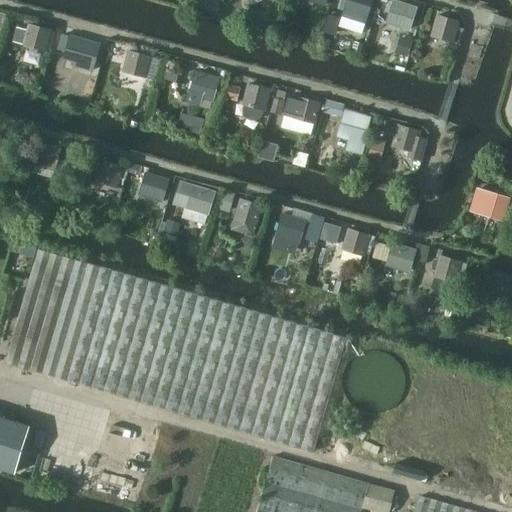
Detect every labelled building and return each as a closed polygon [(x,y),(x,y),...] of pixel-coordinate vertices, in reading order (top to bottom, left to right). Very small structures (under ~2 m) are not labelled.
[(372,0),(349,0),(347,7),(359,10),(358,15),(368,18),(372,0)] [(416,7),(393,0),(392,0),(386,23),(409,30),(416,7)] [(459,20),(436,14),(430,36),(454,42),(459,20)] [(17,27),(13,41),(24,44),(24,45),(44,51),(51,53),(56,32),(50,30),(30,25),(28,30),(17,27)] [(62,34),(57,53),(65,55),(64,60),(71,62),(71,65),(93,71),(101,43),(70,34),(70,36),(62,34)] [(400,36),(395,53),(408,57),(413,40),(400,36)] [(354,42),(351,53),(360,56),(363,45),(354,42)] [(160,59),(129,51),(124,72),(154,80),(160,59)] [(165,71),(163,79),(176,83),(178,75),(165,71)] [(212,101),(218,79),(197,73),(196,77),(191,76),(188,87),(192,89),(191,92),(203,96),(202,98),(212,101)] [(270,90),(249,84),(243,105),(264,110),(270,90)] [(278,87),(271,110),(282,113),(288,89),(278,87)] [(314,124),(320,103),(290,95),(285,116),(314,124)] [(327,100),(324,112),(342,117),(345,105),(327,100)] [(179,126),(202,131),(205,116),(182,111),(179,126)] [(347,113),(341,135),(349,137),(345,151),(362,156),(366,142),(362,141),(369,119),(347,113)] [(419,136),(420,131),(400,126),(394,146),(414,152),(413,157),(422,159),(428,139),(419,136)] [(13,142),(0,137),(0,160),(7,162),(13,142)] [(374,138),(368,160),(380,163),(385,141),(374,138)] [(263,141),(259,157),(274,161),(278,145),(263,141)] [(57,162),(61,149),(41,143),(31,176),(51,182),(55,169),(65,172),(67,165),(57,162)] [(123,167),(103,161),(97,182),(123,189),(125,180),(120,179),(123,167)] [(130,163),(128,171),(136,173),(138,165),(130,163)] [(168,180),(147,173),(141,190),(153,194),(151,199),(162,202),(168,180)] [(215,192),(193,186),(183,217),(205,223),(215,192)] [(478,188),(471,211),(503,221),(510,199),(478,188)] [(225,191),(219,210),(230,213),(236,194),(225,191)] [(260,224),(266,206),(241,199),(232,230),(235,237),(247,241),(252,236),(256,223),(260,224)] [(305,221),(284,215),(277,236),(299,243),(305,221)] [(168,220),(163,237),(175,241),(180,223),(168,220)] [(364,256),(370,235),(350,229),(343,250),(364,256)] [(413,256),(415,250),(393,244),(387,266),(409,272),(412,261),(415,262),(416,257),(413,256)] [(322,248),(318,263),(325,265),(330,251),(322,248)] [(38,249),(5,362),(313,452),(346,339),(38,249)] [(461,262),(441,256),(439,262),(435,261),(433,270),(437,271),(431,289),(452,294),(455,281),(461,283),(465,271),(459,270),(461,262)] [(507,273),(487,268),(481,289),(506,295),(507,293),(503,292),(507,273)] [(0,416),(0,468),(14,473),(29,426),(0,416)] [(388,511),(395,491),(319,470),(273,458),(257,511),(359,511),(361,508),(375,511),(388,511)] [(476,511),(419,496),(414,511),(476,511)]
